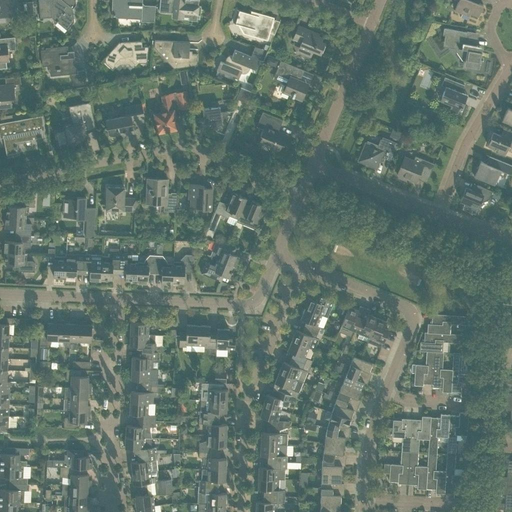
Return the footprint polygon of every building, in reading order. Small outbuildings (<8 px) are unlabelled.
[(0,0),(0,22),(5,22),(5,16),(17,15),(15,0),(0,0)] [(51,17),(59,24),(66,30),(74,21),(72,8),(76,5),(75,0),(38,0),(40,18),(51,17)] [(111,0),(111,12),(113,14),(113,16),(115,16),(116,18),(126,18),(128,18),(128,15),(141,16),(141,19),(141,21),(149,22),(149,8),(142,8),(142,0),(111,0)] [(159,0),(159,6),(159,12),(167,13),(167,12),(173,13),(172,18),(182,18),(182,20),(196,21),(197,19),(197,15),(200,15),(201,6),(198,6),(198,0),(189,0),(190,2),(185,2),(184,0),(159,0)] [(455,0),(458,1),(454,11),(462,14),(460,17),(467,20),(466,21),(467,21),(470,13),(478,16),(483,5),(478,3),(479,0),(455,0)] [(269,34),(271,27),(274,17),(249,10),(248,11),(249,11),(248,13),(237,10),(233,23),(243,26),(248,35),(271,42),(274,36),(269,34)] [(298,26),(295,35),(293,37),(302,41),(300,46),(306,48),(304,52),(311,55),(312,51),(320,54),(321,52),(322,53),(325,46),(324,45),(325,43),(321,42),(322,38),(310,33),(311,31),(298,26)] [(467,32),(457,30),(444,28),(442,35),(445,35),(443,43),(446,46),(458,49),(458,51),(464,60),(466,60),(464,69),(473,70),(473,69),(481,70),(483,61),(479,60),(481,52),(478,52),(479,47),(480,47),(480,46),(475,45),(477,39),(466,37),(467,32)] [(14,37),(4,38),(0,38),(0,68),(6,68),(6,61),(8,60),(7,50),(15,49),(14,37)] [(154,40),(154,47),(156,49),(170,50),(169,64),(174,68),(197,65),(197,54),(189,54),(189,42),(154,40)] [(142,41),(130,42),(122,42),(121,44),(119,42),(114,48),(115,48),(111,52),(110,52),(105,58),(105,63),(112,69),(120,60),(127,59),(135,67),(139,63),(147,63),(148,46),(142,47),(142,41)] [(46,50),(41,51),(42,66),(49,65),(50,71),(59,70),(60,75),(72,74),(73,84),(84,83),(83,70),(77,71),(75,57),(74,57),(74,54),(72,54),(71,53),(71,52),(68,52),(67,46),(57,47),(45,48),(46,50)] [(250,67),(255,69),(259,60),(234,50),(232,56),(229,56),(226,57),(224,60),(224,63),(220,61),(217,70),(238,79),(241,73),(242,74),(243,74),(245,74),(246,73),(247,72),(248,72),(248,71),(249,70),(250,67)] [(267,57),(265,63),(274,67),(277,61),(267,57)] [(304,70),(295,66),(280,61),(275,74),(288,79),(286,86),(284,85),(281,92),(288,95),(289,93),(292,95),(292,96),(301,100),(307,87),(301,84),(302,81),(300,80),(304,70)] [(20,77),(15,77),(5,78),(5,85),(0,85),(0,108),(5,108),(12,107),(11,99),(15,98),(14,85),(21,84),(20,77)] [(464,85),(455,82),(444,77),(441,85),(445,87),(440,100),(451,105),(449,110),(457,114),(460,108),(461,109),(462,107),(467,95),(461,93),(464,85)] [(236,99),(246,103),(251,92),(240,87),(236,99)] [(161,113),(153,115),(155,120),(157,120),(159,131),(176,128),(170,99),(175,98),(178,109),(189,107),(186,90),(169,93),(169,94),(161,96),(163,106),(160,106),(161,113)] [(96,128),(90,102),(68,107),(72,125),(65,127),(66,130),(56,132),(58,146),(80,142),(79,140),(85,139),(84,131),(96,128)] [(134,133),(132,123),(132,121),(144,118),(141,103),(125,107),(127,115),(105,120),(109,136),(127,132),(127,135),(134,133)] [(220,107),(212,108),(202,109),(204,126),(212,126),(218,128),(216,131),(224,135),(234,110),(220,112),(220,107)] [(506,111),(502,121),(511,125),(511,110),(511,113),(506,111)] [(282,120),(273,116),(262,112),(256,126),(263,129),(260,135),(261,137),(258,145),(262,146),(261,148),(268,151),(269,149),(278,153),(281,143),(283,144),(286,138),(279,135),(278,131),(282,120)] [(15,143),(31,139),(43,137),(40,125),(44,124),(42,115),(0,123),(0,132),(2,132),(6,155),(17,153),(16,149),(17,148),(17,146),(16,146),(15,143)] [(511,132),(503,129),(508,131),(505,137),(493,132),(487,146),(498,150),(497,152),(504,155),(508,146),(511,147),(511,132)] [(395,132),(392,138),(398,140),(401,134),(395,132)] [(398,144),(391,141),(382,137),(378,148),(365,142),(358,161),(365,164),(365,162),(370,164),(369,166),(376,169),(382,155),(392,159),(395,150),(398,144)] [(404,157),(401,165),(397,175),(399,175),(398,177),(406,181),(407,179),(416,182),(417,179),(426,182),(426,183),(434,164),(424,160),(415,156),(413,160),(404,157)] [(476,169),(476,172),(474,177),(494,185),(501,170),(511,174),(511,171),(511,165),(498,160),(489,156),(486,164),(480,161),(478,167),(476,169)] [(146,179),(147,179),(147,189),(146,203),(164,204),(176,204),(177,193),(176,193),(176,194),(166,194),(167,178),(167,180),(146,179)] [(189,184),(188,194),(188,199),(190,199),(190,208),(202,208),(202,210),(211,210),(211,198),(212,188),(200,188),(200,185),(189,184)] [(492,191),(477,185),(474,191),(465,188),(463,192),(461,193),(462,196),(460,201),(465,203),(462,209),(469,212),(469,213),(472,215),(472,213),(475,215),(480,203),(489,199),(492,191)] [(107,187),(106,208),(106,209),(122,210),(122,211),(136,211),(136,198),(123,198),(124,188),(107,187)] [(219,201),(215,210),(214,212),(221,215),(228,218),(227,222),(234,225),(237,220),(244,203),(246,198),(232,192),(227,204),(219,201)] [(8,208),(7,216),(25,217),(26,212),(29,212),(29,207),(34,207),(34,196),(22,198),(22,206),(8,205),(8,208)] [(76,219),(83,219),(83,236),(94,237),(95,208),(85,207),(86,197),(77,197),(76,200),(64,199),(63,217),(76,218),(76,219)] [(244,203),(237,220),(243,222),(244,220),(255,225),(256,223),(258,224),(265,206),(252,200),(249,206),(244,203)] [(214,212),(205,236),(210,238),(211,238),(221,215),(214,212)] [(25,217),(7,216),(5,216),(5,228),(19,229),(18,235),(31,236),(31,224),(26,223),(26,217),(25,217)] [(31,236),(18,235),(18,242),(4,241),(4,253),(6,253),(24,253),(25,247),(30,248),(31,236)] [(216,240),(212,251),(209,257),(214,259),(233,266),(233,267),(235,268),(239,257),(233,254),(235,248),(216,240)] [(55,248),(48,248),(47,263),(54,263),(53,277),(64,278),(66,259),(66,257),(54,256),(55,248)] [(76,280),(76,274),(83,274),(84,254),(84,253),(66,252),(66,257),(66,259),(64,278),(64,280),(76,280)] [(24,253),(6,253),(5,264),(18,264),(18,271),(34,272),(35,264),(32,261),(26,261),(27,253),(24,253)] [(112,280),(112,274),(119,274),(119,266),(120,254),(108,253),(108,256),(102,256),(102,261),(101,279),(112,280)] [(84,254),(83,274),(89,274),(89,281),(101,281),(101,279),(102,261),(102,256),(102,255),(90,255),(84,254)] [(120,254),(119,266),(119,274),(125,274),(125,280),(136,281),(137,262),(138,262),(138,260),(132,260),(132,254),(126,254),(120,254)] [(173,262),(173,264),(174,264),(173,282),(184,283),(185,269),(191,270),(192,255),(185,254),(180,260),(180,262),(173,262)] [(137,262),(136,281),(136,283),(148,283),(148,270),(155,270),(156,255),(149,255),(144,260),(144,262),(138,262),(137,262)] [(156,255),(155,270),(162,270),(161,284),(173,285),(173,282),(174,264),(173,264),(167,263),(167,262),(162,255),(156,255)] [(214,259),(212,264),(209,263),(205,265),(202,273),(221,281),(223,275),(229,277),(233,267),(233,266),(214,259)] [(309,298),(305,308),(321,315),(323,311),(326,305),(324,304),(309,298)] [(345,316),(341,324),(339,330),(350,335),(352,329),(355,330),(360,318),(355,316),(358,310),(349,306),(348,307),(345,316)] [(305,308),(300,319),(306,321),(310,323),(308,328),(323,334),(325,329),(317,326),(321,315),(305,308)] [(505,312),(503,347),(511,347),(511,313),(505,313),(505,312)] [(360,318),(355,330),(356,330),(358,331),(359,331),(356,337),(367,341),(369,336),(377,318),(368,314),(365,320),(361,319),(360,318)] [(427,323),(427,332),(450,334),(450,333),(450,324),(474,325),(475,317),(432,314),(431,324),(427,323)] [(9,324),(12,325),(12,318),(0,317),(0,334),(8,335),(9,324)] [(369,336),(367,341),(381,347),(388,329),(383,327),(385,321),(377,318),(369,336)] [(40,330),(40,340),(39,345),(50,345),(51,340),(58,340),(59,320),(53,320),(53,323),(47,323),(47,330),(40,330)] [(59,320),(58,340),(65,341),(64,347),(69,347),(69,341),(70,324),(64,323),(65,320),(59,320)] [(75,324),(70,324),(69,341),(80,341),(81,321),(75,321),(75,324)] [(86,321),(81,321),(80,341),(91,342),(92,325),(86,324),(86,321)] [(130,334),(148,334),(148,323),(130,322),(130,334)] [(179,335),(179,342),(179,347),(186,347),(186,344),(197,345),(198,325),(186,325),(186,335),(180,335),(180,332),(179,332),(179,335)] [(198,325),(197,345),(204,345),(204,350),(208,352),(208,354),(215,355),(216,348),(216,334),(213,334),(211,336),(209,336),(210,326),(198,325)] [(296,330),(292,340),(308,347),(313,337),(320,340),(323,334),(308,328),(305,333),(296,330)] [(217,329),(216,334),(216,348),(227,349),(227,351),(234,352),(235,337),(234,337),(234,340),(228,339),(229,329),(217,329)] [(427,332),(424,332),(424,342),(420,342),(419,351),(426,351),(435,351),(442,352),(443,342),(463,343),(463,341),(463,334),(450,333),(450,334),(427,332)] [(8,335),(0,334),(0,346),(8,347),(8,335)] [(148,334),(130,334),(129,345),(136,345),(136,351),(138,351),(142,351),(152,351),(154,351),(154,349),(155,349),(156,343),(154,343),(155,335),(148,334)] [(292,340),(287,351),(297,355),(294,360),(310,366),(312,361),(304,357),(308,347),(292,340)] [(138,351),(137,357),(132,357),(131,368),(149,369),(152,369),(152,358),(158,358),(158,352),(154,351),(152,351),(142,351),(138,351)] [(426,351),(425,365),(412,364),(411,372),(414,373),(413,385),(423,386),(423,384),(432,384),(435,351),(426,351)] [(432,384),(432,387),(442,388),(442,392),(451,392),(452,370),(442,369),(443,352),(442,352),(435,351),(432,384)] [(452,370),(451,392),(460,392),(460,396),(469,397),(471,374),(460,373),(462,353),(453,352),(452,370)] [(363,360),(360,358),(353,356),(348,370),(358,374),(360,369),(368,372),(372,363),(366,361),(363,360)] [(283,361),(279,372),(303,382),(307,371),(307,372),(310,366),(294,360),(292,365),(283,361)] [(149,369),(131,368),(131,379),(149,380),(151,380),(151,386),(157,386),(157,384),(158,375),(149,375),(149,369)] [(7,370),(0,369),(0,380),(10,381),(6,381),(7,370)] [(81,370),(71,369),(66,369),(66,379),(71,380),(70,387),(91,388),(91,383),(88,383),(88,376),(81,376),(81,370)] [(348,370),(342,383),(361,391),(364,382),(356,379),(358,374),(348,370)] [(226,372),(215,372),(214,383),(217,383),(226,384),(226,372)] [(303,382),(279,372),(274,383),(284,386),(282,392),(297,398),(299,392),(298,392),(303,382)] [(511,392),(500,392),(499,401),(511,401),(511,377),(501,377),(500,383),(511,383),(511,392)] [(10,381),(0,380),(0,392),(9,393),(10,381)] [(201,400),(226,401),(227,390),(217,389),(217,383),(214,383),(202,383),(201,400)] [(337,396),(336,397),(347,401),(348,400),(349,396),(357,399),(361,391),(342,383),(337,396)] [(130,391),(130,402),(148,403),(152,403),(153,392),(163,393),(163,387),(157,386),(151,386),(151,392),(140,391),(130,391)] [(64,387),(64,398),(87,399),(87,393),(90,394),(91,388),(70,387),(64,387)] [(276,397),(266,394),(263,405),(280,410),(282,404),(288,406),(289,401),(294,403),(297,398),(282,392),(278,390),(276,397)] [(0,392),(0,403),(9,404),(9,393),(0,392)] [(336,397),(336,399),(332,412),(351,418),(353,409),(345,407),(347,401),(336,397)] [(87,399),(64,398),(63,410),(69,410),(90,411),(90,405),(87,405),(87,399)] [(201,400),(200,411),(199,411),(199,417),(221,418),(221,412),(226,412),(226,401),(201,400)] [(498,409),(511,410),(510,419),(498,419),(497,425),(510,425),(510,426),(511,426),(511,401),(499,401),(498,409)] [(148,403),(130,402),(129,414),(139,414),(139,420),(155,421),(156,415),(147,414),(148,403)] [(9,404),(0,403),(0,415),(8,416),(9,404)] [(280,410),(263,405),(260,416),(269,419),(269,427),(288,428),(288,422),(279,421),(277,421),(280,410)] [(69,418),(64,418),(64,427),(79,428),(79,422),(86,422),(86,416),(90,416),(90,411),(69,410),(69,418)] [(351,418),(332,412),(327,410),(324,418),(329,420),(327,427),(338,430),(340,424),(348,427),(351,418)] [(448,437),(447,454),(455,454),(456,434),(467,435),(468,412),(459,412),(459,416),(449,415),(448,437)] [(429,439),(428,453),(436,453),(438,436),(448,437),(449,415),(450,415),(440,414),(440,418),(431,417),(429,439)] [(8,416),(0,415),(0,432),(11,433),(11,427),(16,427),(16,416),(8,416)] [(307,415),(305,421),(314,423),(316,418),(307,415)] [(421,420),(412,419),(409,451),(418,452),(419,438),(429,439),(431,417),(421,416),(421,420)] [(199,417),(199,423),(205,423),(205,428),(208,429),(208,435),(226,435),(226,424),(221,424),(221,418),(217,418),(199,417)] [(386,427),(385,436),(402,438),(401,451),(409,451),(412,419),(401,418),(401,420),(393,420),(392,428),(386,427)] [(155,421),(139,420),(136,420),(136,426),(126,425),(125,437),(143,437),(143,432),(149,432),(150,426),(155,427),(155,421)] [(261,432),(261,444),(285,445),(287,445),(287,433),(288,433),(288,428),(269,427),(271,427),(271,433),(261,432)] [(326,429),(324,443),(344,446),(345,437),(337,435),(338,430),(327,427),(326,429)] [(226,435),(208,435),(208,440),(199,443),(198,446),(199,446),(199,451),(216,452),(215,452),(215,446),(225,447),(226,435)] [(151,438),(143,437),(125,437),(125,448),(132,448),(133,456),(137,455),(140,455),(156,453),(156,450),(156,447),(151,447),(151,438)] [(324,443),(322,456),(322,458),(334,459),(334,458),(334,453),(343,455),(344,446),(324,443)] [(285,445),(261,444),(260,455),(265,455),(265,461),(280,462),(286,462),(287,456),(286,455),(287,445),(285,445)] [(0,464),(21,466),(27,466),(27,461),(19,460),(19,454),(28,455),(29,448),(11,447),(10,454),(0,453),(0,458),(0,464)] [(82,450),(67,450),(66,460),(71,461),(71,467),(86,468),(91,468),(91,463),(88,462),(89,457),(82,456),(82,450)] [(216,452),(199,451),(198,457),(203,458),(202,463),(208,463),(207,469),(225,470),(226,458),(216,458),(216,452)] [(409,451),(401,451),(400,465),(384,464),(383,473),(389,473),(389,481),(397,482),(397,483),(407,484),(409,451)] [(418,452),(409,451),(407,484),(417,485),(417,488),(426,489),(427,466),(417,466),(418,452)] [(156,453),(140,455),(137,455),(138,461),(131,462),(132,473),(157,470),(156,459),(157,459),(156,453)] [(428,453),(427,466),(426,489),(435,489),(435,493),(444,494),(444,493),(445,471),(435,470),(436,453),(428,453)] [(447,454),(445,471),(444,493),(454,494),(453,497),(463,498),(464,475),(454,474),(455,454),(447,454)] [(322,460),(321,473),(341,474),(342,465),(333,465),(334,460),(334,459),(322,458),(322,460)] [(259,467),(258,478),(280,479),(284,479),(285,468),(286,468),(286,462),(280,462),(265,461),(265,467),(259,467)] [(506,477),(494,476),(493,485),(511,485),(511,461),(508,461),(495,461),(495,467),(507,467),(506,477)] [(21,466),(0,464),(0,476),(9,477),(9,483),(27,484),(27,478),(23,477),(23,470),(21,469),(21,466)] [(71,467),(60,466),(59,476),(70,478),(70,484),(90,485),(91,480),(87,480),(88,474),(86,474),(86,468),(71,467)] [(202,469),(201,480),(198,480),(198,486),(219,487),(220,481),(225,481),(225,470),(207,469),(202,469)] [(132,473),(133,484),(154,482),(154,488),(172,486),(171,478),(158,479),(157,470),(132,473)] [(321,473),(321,488),(332,488),(333,483),(341,483),(341,474),(321,473)] [(258,478),(258,489),(261,490),(261,495),(285,496),(285,490),(279,489),(280,479),(258,478)] [(27,484),(9,483),(9,490),(0,489),(0,500),(20,502),(23,502),(24,490),(27,491),(27,484)] [(61,495),(64,495),(70,495),(87,496),(87,491),(90,491),(90,485),(70,484),(62,484),(61,495)] [(505,503),(492,502),(492,508),(505,509),(505,510),(511,510),(511,485),(493,485),(493,493),(505,494),(505,503)] [(219,487),(198,486),(198,492),(207,492),(207,503),(225,504),(225,493),(219,493),(219,487)] [(321,488),(321,489),(320,503),(340,503),(340,495),(332,494),(332,488),(321,488)] [(152,494),(145,495),(135,496),(136,507),(154,505),(152,494)] [(87,496),(70,495),(64,495),(64,506),(89,507),(90,502),(87,501),(87,496)] [(256,501),(255,511),(273,511),(274,508),(277,508),(279,506),(279,502),(284,503),(285,496),(261,495),(261,501),(256,501)] [(20,502),(0,500),(0,511),(16,511),(17,506),(20,506),(20,502)] [(198,503),(197,511),(224,511),(225,504),(207,503),(198,503)] [(320,503),(319,511),(339,511),(340,503),(320,503)]
